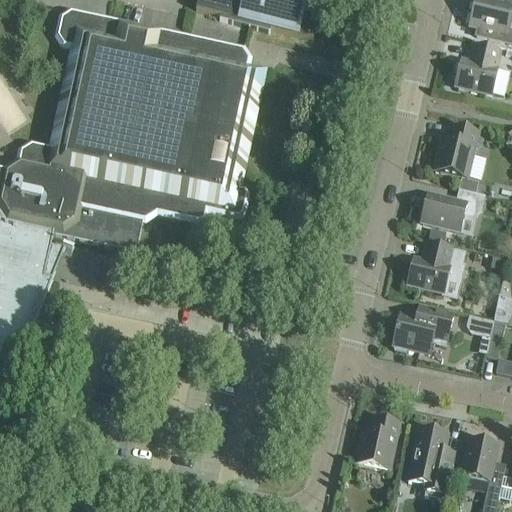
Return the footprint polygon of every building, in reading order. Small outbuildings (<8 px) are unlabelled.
[(270,35),(270,32),(313,43),(321,10),(310,7),(311,0),(198,0),(195,13),(220,20),(219,23),(270,35)] [(476,1),(469,29),(478,31),(476,39),(504,46),(505,41),(506,39),(511,40),(511,0),(504,0),(503,7),(476,1)] [(0,389),(1,384),(4,370),(15,372),(14,373),(15,374),(53,281),(44,279),(46,272),(47,272),(48,272),(49,272),(50,271),(51,271),(52,270),(53,269),(53,268),(54,268),(54,267),(54,266),(55,265),(55,264),(55,263),(54,263),(54,262),(54,261),(54,260),(53,259),(52,258),(51,257),(50,257),(49,257),(49,256),(51,248),(52,240),(53,238),(136,255),(142,226),(145,226),(150,223),(153,222),(157,219),(200,228),(206,224),(207,216),(237,223),(238,223),(244,220),(249,198),(245,192),(241,191),(262,90),(265,74),(249,70),(251,61),(244,51),(120,24),(115,23),(111,22),(106,21),(70,13),(69,14),(59,20),(55,41),(62,51),(71,53),(51,150),(31,146),(19,153),(16,163),(5,171),(0,169),(0,389)] [(500,54),(494,53),(474,48),(470,66),(461,64),(455,89),(492,98),(498,72),(496,72),(500,54)] [(478,136),(472,134),(452,130),(449,144),(442,142),(434,174),(462,181),(467,182),(478,136)] [(462,181),(459,193),(475,197),(478,185),(467,182),(462,181)] [(485,199),(478,198),(475,197),(459,193),(456,205),(428,198),(422,226),(459,235),(463,219),(471,221),(481,216),(485,199)] [(452,249),(454,239),(442,236),(435,238),(434,245),(452,249)] [(413,262),(407,288),(426,292),(444,297),(448,281),(461,285),(465,267),(463,267),(466,256),(452,253),(446,252),(427,247),(422,265),(413,262)] [(492,260),(489,273),(501,276),(505,263),(492,260)] [(505,283),(501,291),(507,294),(511,285),(505,283)] [(400,318),(392,348),(394,349),(395,354),(405,356),(408,352),(429,357),(432,347),(446,350),(447,344),(452,325),(453,319),(447,317),(428,313),(425,324),(415,322),(400,318)] [(482,322),(479,334),(481,339),(490,341),(493,325),(494,325),(482,322)] [(497,363),(502,343),(505,328),(493,325),(490,341),(486,360),(497,363)] [(511,364),(498,362),(496,372),(511,375),(511,364)] [(389,474),(395,447),(399,427),(373,422),(370,436),(363,434),(356,467),(389,474)] [(446,503),(448,491),(453,468),(442,465),(447,438),(420,432),(408,485),(427,488),(424,498),(446,503)] [(498,502),(499,498),(503,479),(492,476),(498,448),(470,443),(462,480),(489,486),(486,499),(498,502)]
